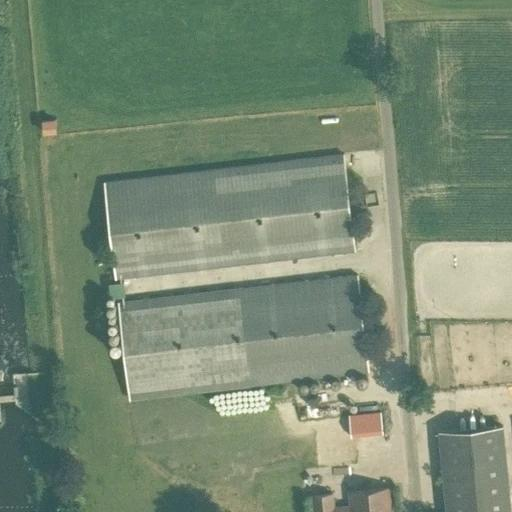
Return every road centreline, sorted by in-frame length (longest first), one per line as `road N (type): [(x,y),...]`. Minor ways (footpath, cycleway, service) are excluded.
road 1 (track): [(59,511),(15,0)]
road 2 (unclassified): [(419,511),(376,0)]
